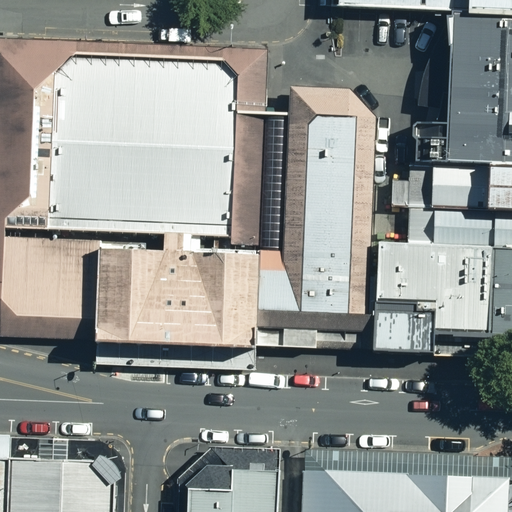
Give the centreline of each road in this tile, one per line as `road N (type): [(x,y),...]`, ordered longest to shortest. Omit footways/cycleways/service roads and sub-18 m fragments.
road 1 (unclassified): [(511,411),(148,405)]
road 2 (unclassified): [(148,405),(0,390)]
